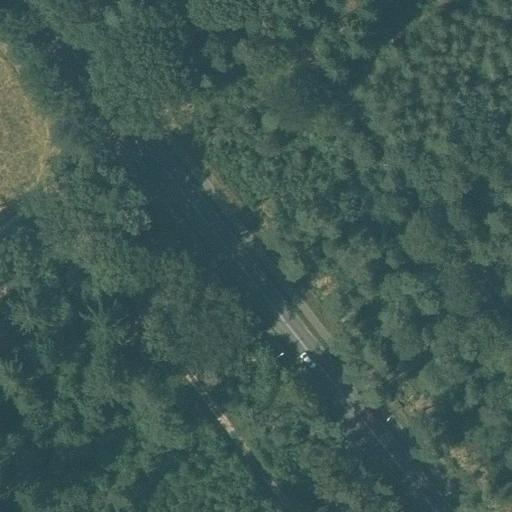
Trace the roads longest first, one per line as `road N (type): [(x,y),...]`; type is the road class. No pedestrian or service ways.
road 1 (secondary): [(440,511),(32,0)]
road 2 (track): [(84,157),(147,39),(195,0)]
